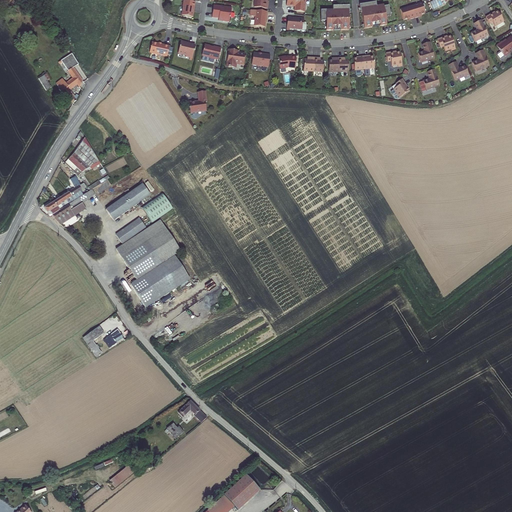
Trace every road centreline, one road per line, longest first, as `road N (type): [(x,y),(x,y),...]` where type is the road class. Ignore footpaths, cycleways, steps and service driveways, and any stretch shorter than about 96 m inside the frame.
road 1 (residential): [(23,208),(69,239),(193,396),(322,511)]
road 2 (track): [(118,56),(220,88),(413,105),(454,100),(511,62)]
road 3 (tertiary): [(23,208),(114,66)]
road 4 (residential): [(276,39),(335,43),(401,34)]
